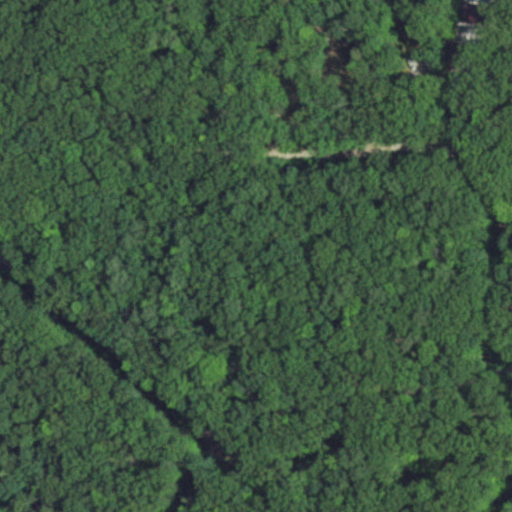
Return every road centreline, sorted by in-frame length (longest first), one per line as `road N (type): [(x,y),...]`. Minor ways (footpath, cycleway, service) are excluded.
road 1 (track): [(0,253),(75,245),(119,167),(164,149),(199,147),(275,156),(455,146),(483,163),(501,188),(511,231)]
road 2 (residential): [(0,310),(34,378),(132,511)]
